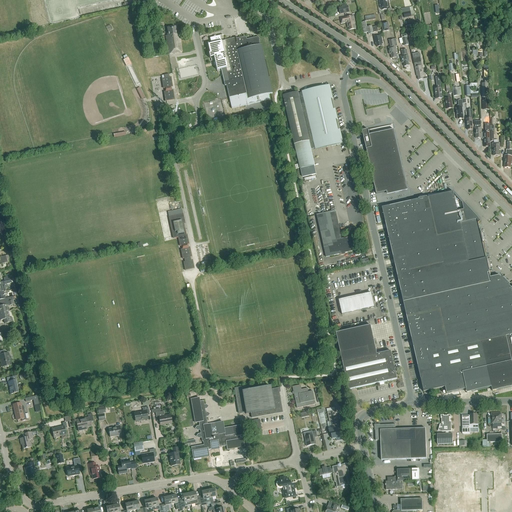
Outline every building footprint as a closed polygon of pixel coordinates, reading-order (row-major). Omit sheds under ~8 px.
[(379,0),(378,0),(380,9),(381,8),(382,10),(387,9),(386,7),(388,7),(386,1),(387,1),(387,0),(379,0)] [(404,17),(404,18),(411,17),(411,19),(415,18),(413,11),(413,6),(409,7),(410,8),(406,8),(406,13),(403,13),(404,17)] [(355,22),(354,16),(346,18),(346,17),(347,22),(348,27),(349,27),(350,30),(354,29),(353,26),(355,26),(354,23),(355,22)] [(377,26),(376,26),(372,27),(372,26),(367,27),(366,21),(362,22),(364,33),(368,33),(368,35),(373,34),(373,32),(378,31),(377,26)] [(383,32),(390,30),(388,22),(381,24),(383,32)] [(178,34),(168,35),(166,35),(168,54),(182,52),(180,34),(178,34)] [(381,44),(383,44),(381,35),(374,36),(375,43),(376,43),(377,47),(382,46),(381,44)] [(208,44),(207,44),(209,53),(208,53),(210,59),(210,58),(213,57),(215,62),(213,63),(214,65),(215,65),(216,70),(221,69),(229,67),(223,41),(221,42),(220,36),(209,38),(211,44),(208,45),(208,44)] [(229,67),(221,69),(224,86),(226,85),(229,97),(231,109),(269,100),(268,94),(272,93),(269,77),(270,77),(266,61),(265,61),(261,45),(260,45),(258,41),(259,40),(258,38),(257,38),(257,37),(255,38),(246,40),(246,38),(244,37),(234,40),(233,39),(224,41),(223,41),(229,67)] [(396,54),(397,53),(396,46),(397,46),(396,39),(389,40),(390,48),(389,48),(390,53),(391,53),(392,58),(397,57),(396,54)] [(409,62),(410,61),(408,55),(407,49),(402,50),(403,56),(401,56),(402,62),(403,61),(405,67),(410,66),(409,62)] [(420,57),(414,58),(415,64),(414,64),(417,76),(418,76),(418,80),(423,79),(422,76),(424,76),(421,62),(420,57)] [(131,64),(128,58),(123,60),(126,67),(131,64)] [(168,74),(164,75),(161,75),(162,79),(163,88),(165,88),(165,91),(164,92),(165,101),(174,99),(173,90),(171,91),(171,87),(172,87),(171,77),(169,78),(168,74)] [(283,96),(294,144),(300,168),(302,177),(316,174),(314,165),(315,165),(311,149),(316,147),(316,149),(342,143),(328,85),(303,91),(303,92),(298,94),(298,92),(283,96)] [(452,89),(453,97),(461,95),(460,87),(455,88),(455,86),(451,87),(451,89),(452,89)] [(146,98),(140,88),(137,89),(142,100),(146,98)] [(391,125),(391,124),(362,131),(376,194),(386,192),(387,193),(401,189),(400,186),(400,183),(405,182),(402,169),(403,169),(402,167),(394,129),(369,135),(368,130),(391,125)] [(500,143),(498,144),(498,140),(494,140),(494,135),(495,135),(495,131),(490,132),(491,142),(494,142),(494,144),(493,144),(493,150),(494,156),(497,156),(497,157),(498,157),(499,156),(499,150),(500,150),(500,143)] [(453,192),(452,192),(428,198),(436,237),(465,230),(479,227),(478,224),(480,222),(462,202),(467,222),(460,223),(453,193),(453,192)] [(394,259),(394,261),(411,257),(408,243),(436,237),(428,198),(426,198),(425,197),(418,199),(419,200),(382,208),(389,239),(400,237),(405,256),(394,259)] [(335,211),(316,215),(326,257),(359,250),(355,236),(341,239),(335,211)] [(185,224),(183,214),(169,218),(173,238),(178,237),(185,236),(182,224),(185,224)] [(436,237),(408,243),(411,257),(394,261),(395,263),(405,260),(408,272),(485,255),(482,244),(483,244),(480,231),(479,231),(479,227),(465,230),(436,237)] [(187,235),(185,236),(178,237),(180,246),(181,246),(182,250),(181,250),(183,259),(184,259),(185,262),(183,262),(185,271),(194,269),(192,260),(191,261),(190,257),(192,257),(190,248),(188,248),(188,244),(189,244),(187,235)] [(400,237),(389,239),(394,259),(405,256),(400,237)] [(485,255),(408,272),(409,276),(413,295),(402,298),(403,302),(491,282),(489,271),(486,258),(485,255)] [(405,260),(395,263),(398,278),(409,276),(408,272),(405,260)] [(409,276),(398,278),(402,298),(413,295),(409,276)] [(511,334),(511,292),(511,288),(499,276),(491,278),(491,282),(403,302),(407,318),(438,310),(443,330),(447,350),(457,347),(481,342),(511,334)] [(0,282),(1,286),(0,285),(0,292),(4,292),(6,292),(5,287),(5,285),(12,283),(11,280),(0,282)] [(4,292),(0,292),(0,303),(13,300),(15,300),(14,300),(16,299),(16,296),(8,298),(5,299),(4,292)] [(339,300),(342,315),(374,307),(371,293),(339,300)] [(14,304),(13,300),(0,303),(0,313),(8,311),(9,310),(9,308),(8,308),(7,305),(10,304),(10,305),(14,304)] [(430,333),(443,330),(438,310),(407,318),(407,319),(426,314),(430,333)] [(10,318),(8,311),(0,313),(0,316),(1,320),(4,319),(5,323),(13,321),(12,317),(10,318)] [(426,314),(407,319),(424,392),(445,387),(447,393),(466,389),(457,347),(447,350),(443,330),(430,333),(426,314)] [(336,333),(342,362),(377,354),(371,325),(336,333)] [(511,334),(481,342),(492,387),(492,391),(511,386),(511,334)] [(481,342),(457,347),(466,389),(467,393),(492,387),(481,342)] [(0,351),(0,357),(0,359),(1,359),(2,367),(11,365),(9,353),(5,354),(4,351),(0,351)] [(377,354),(342,362),(349,390),(397,379),(391,351),(377,354)] [(7,378),(11,394),(19,392),(20,392),(21,390),(21,388),(19,387),(17,388),(17,384),(18,384),(16,376),(7,378)] [(293,387),(294,395),(297,409),(315,405),(312,391),(308,392),(307,389),(301,390),(300,385),(293,387)] [(282,413),(279,393),(280,392),(279,388),(271,390),(270,387),(250,390),(249,386),(234,389),(238,413),(246,411),(246,414),(251,414),(251,418),(282,413)] [(244,435),(242,426),(242,425),(224,428),(223,423),(223,422),(207,425),(203,401),(199,402),(199,398),(191,399),(195,423),(199,422),(200,426),(199,426),(202,445),(195,447),(195,450),(191,451),(193,459),(209,456),(208,449),(211,448),(211,450),(219,449),(219,447),(226,446),(227,450),(244,447),(243,436),(244,435)] [(21,403),(13,405),(17,420),(21,419),(22,421),(27,420),(24,409),(24,406),(22,407),(21,403)] [(137,422),(149,420),(148,415),(149,415),(148,407),(142,408),(143,412),(135,413),(137,422)] [(332,439),(336,438),(337,441),(343,440),(341,431),(339,431),(335,410),(327,412),(329,422),(332,421),(334,428),(329,429),(330,434),(331,433),(332,439)] [(169,415),(164,416),(163,411),(155,413),(156,420),(159,420),(160,426),(171,424),(169,415)] [(491,418),(492,424),(493,424),(493,429),(497,429),(497,427),(501,427),(501,423),(501,414),(495,414),(495,413),(491,413),(491,418)] [(76,420),(78,430),(78,432),(88,430),(88,428),(91,427),(90,424),(90,421),(93,421),(92,416),(92,414),(87,415),(88,418),(76,420)] [(450,415),(447,415),(447,416),(444,416),(444,415),(440,415),(441,419),(442,432),(446,432),(446,434),(437,434),(437,445),(453,444),(452,434),(448,434),(448,432),(451,432),(451,424),(450,424),(450,418),(450,415)] [(462,429),(462,434),(469,434),(469,428),(478,428),(478,424),(477,425),(476,415),(470,415),(470,421),(462,421),(462,429)] [(254,432),(261,431),(259,420),(252,421),(254,432)] [(67,430),(66,428),(67,428),(65,422),(62,423),(63,426),(52,429),(54,438),(65,435),(64,430),(67,430)] [(425,429),(410,429),(395,430),(395,425),(375,425),(375,441),(380,441),(381,461),(427,459),(425,429)] [(110,437),(121,435),(120,426),(115,426),(116,428),(108,429),(110,437)] [(312,432),(304,433),(305,437),(306,442),(305,442),(306,447),(316,444),(314,438),(317,437),(316,431),(312,432)] [(23,449),(31,447),(30,443),(29,443),(29,439),(32,438),(30,432),(25,434),(25,437),(20,439),(23,449)] [(502,442),(502,435),(487,435),(487,443),(502,442)] [(178,453),(179,453),(179,447),(172,448),(173,454),(169,454),(170,460),(171,466),(180,465),(178,453)] [(153,457),(156,456),(155,449),(144,451),(145,455),(142,455),(143,464),(154,463),(153,457)] [(57,464),(62,463),(61,460),(63,459),(63,455),(55,456),(57,464)] [(74,460),(74,463),(75,466),(67,468),(68,477),(79,475),(78,471),(81,470),(79,459),(74,460)] [(131,470),(136,469),(135,462),(130,463),(130,461),(121,463),(121,467),(117,467),(118,475),(127,474),(126,470),(131,469),(131,470)] [(28,480),(36,478),(34,469),(35,469),(33,462),(26,464),(27,468),(25,468),(28,480)] [(93,479),(101,478),(99,467),(96,467),(95,463),(88,464),(90,476),(92,476),(93,479)] [(332,467),(333,469),(331,470),(331,467),(326,468),(326,467),(323,468),(323,469),(319,470),(320,476),(322,476),(323,479),(331,477),(330,474),(334,473),(334,474),(333,474),(335,482),(336,482),(337,488),(341,487),(341,486),(346,484),(346,486),(351,485),(346,464),(340,465),(341,467),(339,467),(338,466),(332,467)] [(394,478),(387,478),(388,482),(385,482),(386,484),(385,484),(385,485),(386,485),(386,490),(403,490),(402,481),(420,481),(419,469),(397,470),(397,477),(395,477),(394,478)] [(278,481),(277,481),(276,483),(277,486),(279,487),(280,487),(283,487),(284,491),(283,491),(284,498),(295,496),(294,489),(295,488),(294,484),(292,485),(290,482),(289,483),(288,479),(285,479),(285,478),(283,477),(281,478),(280,479),(280,480),(278,481)] [(469,479),(452,480),(452,486),(452,492),(470,491),(469,479)] [(203,498),(200,499),(201,505),(201,506),(206,505),(207,505),(207,503),(210,502),(208,491),(201,492),(203,498)] [(470,491),(452,492),(452,498),(452,504),(470,503),(470,491)] [(195,506),(201,505),(200,499),(197,500),(195,492),(189,494),(191,505),(195,504),(195,506)] [(187,506),(191,505),(189,494),(182,495),(184,501),(181,502),(182,508),(185,507),(185,508),(187,508),(187,506)] [(183,511),(182,508),(181,502),(178,503),(176,495),(170,497),(171,504),(175,504),(176,510),(179,509),(179,511),(183,511)] [(162,505),(163,511),(168,511),(169,511),(168,505),(171,504),(170,497),(163,498),(165,505),(162,505)] [(153,510),(156,510),(157,510),(159,510),(159,511),(163,511),(162,505),(158,506),(157,498),(150,500),(153,510)] [(412,511),(413,511),(422,510),(422,499),(400,500),(401,510),(394,511),(392,511),(412,511)] [(153,511),(153,510),(150,500),(144,501),(146,508),(142,509),(143,511),(153,511)] [(143,511),(142,509),(139,509),(138,502),(131,503),(133,511),(137,510),(137,511),(143,511)] [(129,511),(133,511),(131,503),(125,504),(127,511),(123,511),(129,511)] [(338,511),(340,506),(333,503),(331,508),(327,507),(325,511),(338,511),(339,511),(338,511)] [(470,511),(470,503),(452,504),(453,510),(452,511),(470,511)]
